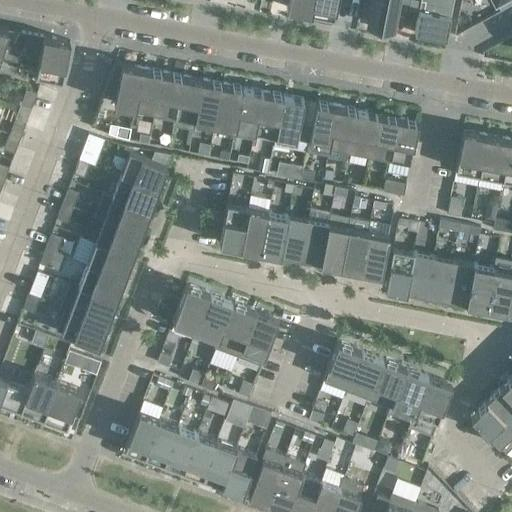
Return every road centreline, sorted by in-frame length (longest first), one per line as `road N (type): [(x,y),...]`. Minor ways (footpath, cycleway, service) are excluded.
road 1 (residential): [(100,15),(452,86)]
road 2 (residential): [(511,338),(344,306),(198,268),(179,254)]
road 3 (residential): [(100,15),(0,271)]
road 4 (residential): [(179,254),(159,263),(70,489)]
